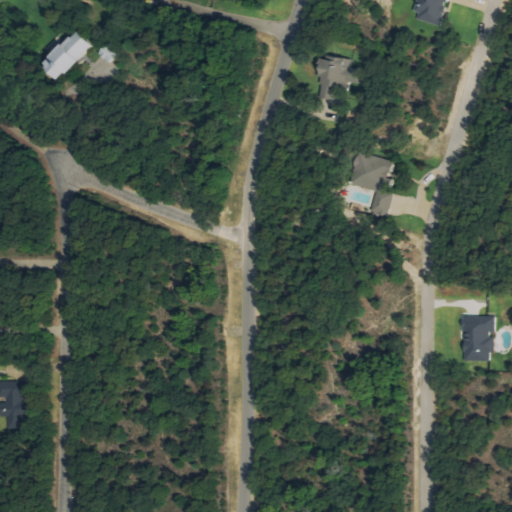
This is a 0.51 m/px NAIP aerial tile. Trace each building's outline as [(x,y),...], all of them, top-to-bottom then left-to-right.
[(452,0),(420,0),(416,17),(444,26),(452,0)] [(98,45),(83,29),(46,64),(61,80),(98,45)] [(123,54),(113,43),(103,53),(113,63),(123,54)] [(324,98),(342,100),(343,88),(351,89),(352,82),(363,84),(365,69),(355,68),(356,60),(328,57),(324,98)] [(398,160),(362,152),(355,184),(381,190),(376,211),(393,215),(398,194),(391,192),(394,183),(393,183),(398,160)] [(467,360),(496,361),(498,316),(468,316),(467,360)] [(34,381),(0,381),(0,385),(1,398),(6,398),(7,417),(11,417),(11,429),(27,428),(27,420),(36,420),(34,381)]
